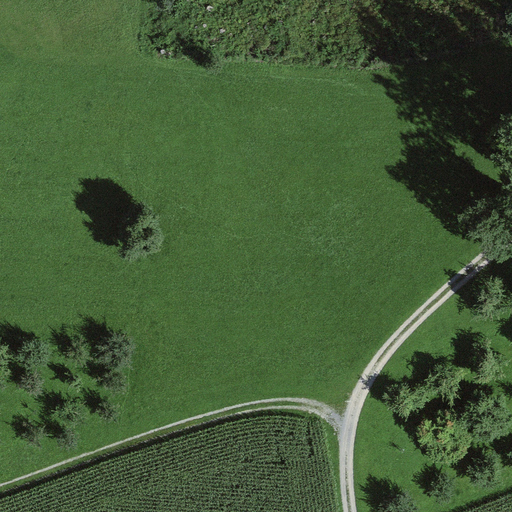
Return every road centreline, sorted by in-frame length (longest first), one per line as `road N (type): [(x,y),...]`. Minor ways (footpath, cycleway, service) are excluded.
road 1 (track): [(348,433),(307,405),(269,403),(0,491)]
road 2 (track): [(511,237),(417,319),(357,398),(348,433),(353,511)]
